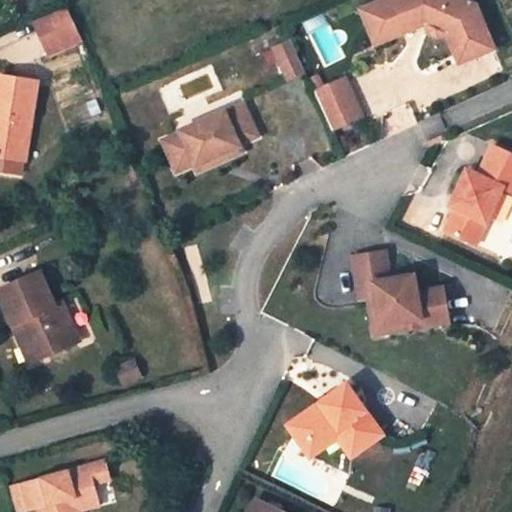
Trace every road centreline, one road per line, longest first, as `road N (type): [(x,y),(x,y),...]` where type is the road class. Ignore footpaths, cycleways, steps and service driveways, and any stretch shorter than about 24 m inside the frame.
road 1 (residential): [(415,145),(344,173),(277,219),(257,249),(223,397)]
road 2 (residential): [(223,397),(0,444)]
road 3 (residential): [(205,511),(233,445),(223,397)]
